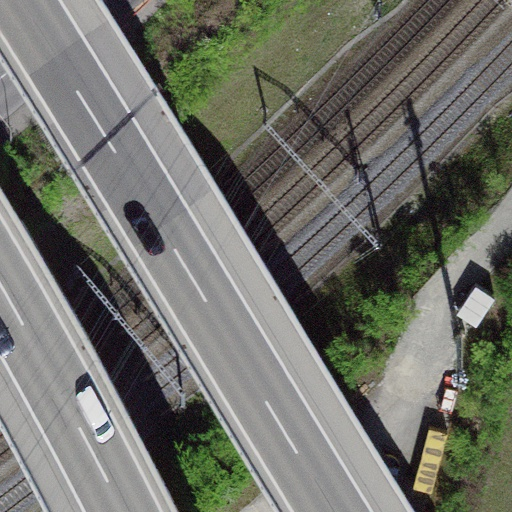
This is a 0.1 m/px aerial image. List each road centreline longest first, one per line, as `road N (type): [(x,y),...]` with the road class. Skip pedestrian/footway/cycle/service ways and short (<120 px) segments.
road 1 (motorway): [(331,511),(18,0)]
road 2 (motorway): [(0,286),(121,511)]
